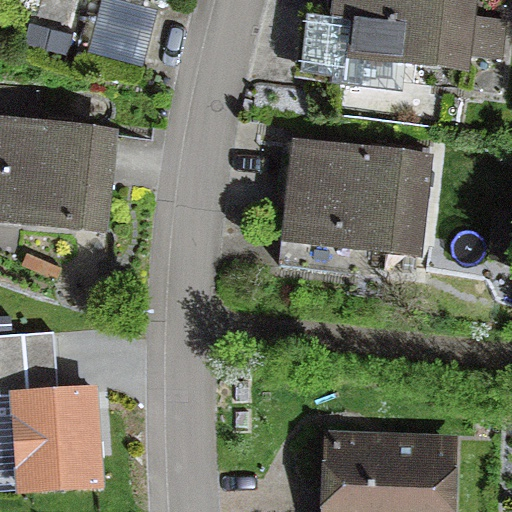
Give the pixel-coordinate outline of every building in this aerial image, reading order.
[(460,67),(467,0),(336,0),(335,21),(301,17),(295,75),(321,78),(320,83),(381,90),(384,59),(460,67)] [(94,16),(81,13),(74,40),(87,44),(94,16)] [(0,218),(98,229),(108,138),(0,126),(0,218)] [(412,252),(422,162),(293,148),(287,208),(301,210),(299,237),(276,235),(273,267),(372,278),(376,248),(412,252)] [(91,386),(19,390),(24,479),(96,475),(91,386)] [(440,511),(443,448),(326,443),(323,511),(440,511)]
